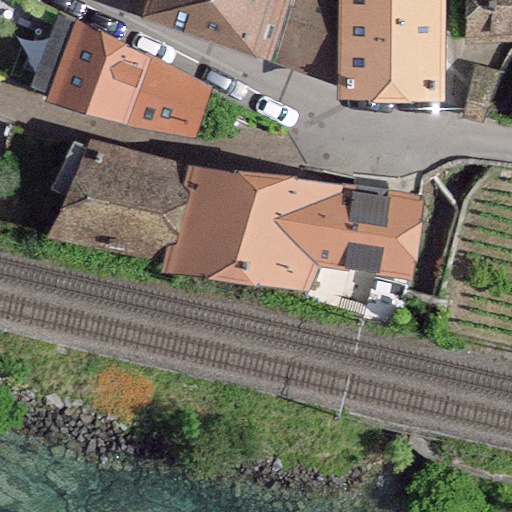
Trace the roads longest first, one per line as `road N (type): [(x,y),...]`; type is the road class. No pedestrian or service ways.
road 1 (residential): [(342,130),(278,151),(208,152),(120,137),(0,100)]
road 2 (residential): [(342,130),(308,100),(107,0)]
road 3 (residential): [(511,145),(342,130)]
